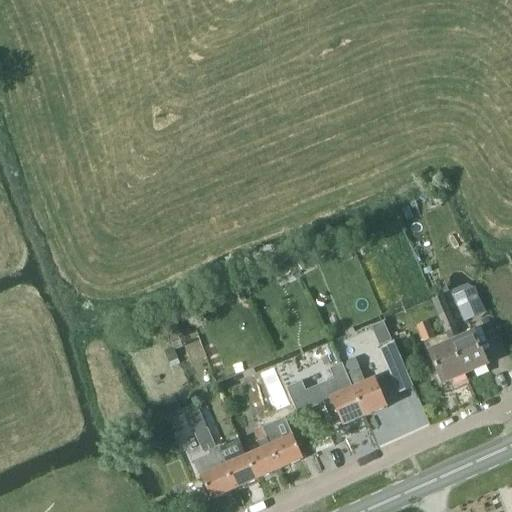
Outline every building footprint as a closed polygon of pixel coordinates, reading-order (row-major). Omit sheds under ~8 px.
[(468,287),(453,294),(465,322),(485,313),(475,290),(468,287)] [(452,341),(465,374),(488,365),(475,331),(460,337),(451,312),(442,316),(452,341)] [(429,322),(416,327),(423,345),(436,339),(429,322)] [(442,383),(465,374),(452,341),(429,350),(442,383)] [(356,359),(343,365),(353,389),(366,417),(388,408),(376,378),(366,383),(356,359)] [(302,382),(287,389),(298,415),(324,404),(332,422),(340,418),(343,426),(366,417),(353,389),(343,365),(342,364),(330,370),(334,379),(306,391),(302,382)] [(239,382),(228,386),(228,387),(229,391),(235,406),(248,402),(243,386),(242,385),(240,383),(239,382)] [(199,409),(189,413),(197,434),(205,452),(208,451),(215,448),(216,447),(208,429),(207,429),(199,409)] [(269,424),(262,427),(280,470),(302,460),(292,437),(284,417),(269,424)] [(263,450),(247,456),(258,479),(280,470),(262,427),(254,430),(263,450)] [(225,446),(216,449),(234,490),(258,479),(247,456),(241,441),(226,448),(225,446)] [(211,456),(196,463),(212,499),(234,490),(216,449),(210,452),(211,456)]
